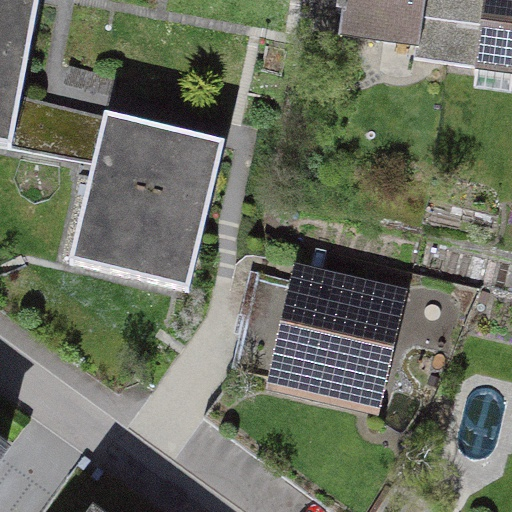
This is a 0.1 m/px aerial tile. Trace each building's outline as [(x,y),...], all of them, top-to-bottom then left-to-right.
[(37,2),(27,0),(0,0),(0,147),(94,165),(105,119),(19,98),(37,2)] [(412,60),(445,64),(454,0),(343,0),(339,35),(383,42),(385,27),(416,31),(412,60)] [(511,0),(454,0),(445,64),(476,68),(478,53),(511,57),(511,66),(511,73),(511,72),(511,0)] [(105,119),(94,165),(70,265),(187,293),(222,147),(105,119)] [(0,264),(15,257),(0,246),(0,264)] [(149,355),(25,264),(0,275),(0,311),(118,397),(149,355)] [(251,271),(238,327),(287,338),(279,371),(373,393),(393,304),(251,271)] [(202,418),(330,511),(375,511),(395,485),(237,370),(202,418)] [(432,511),(395,485),(375,511),(432,511)]
